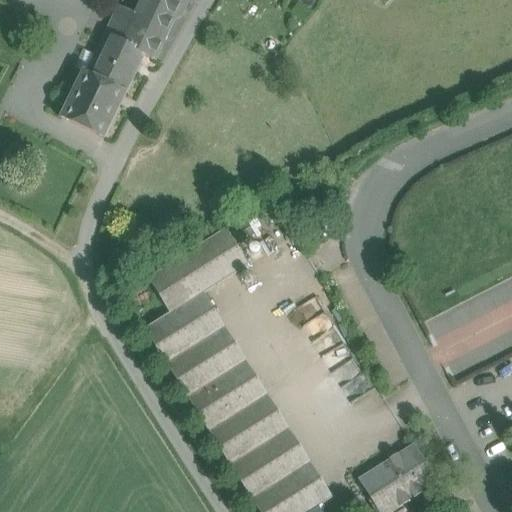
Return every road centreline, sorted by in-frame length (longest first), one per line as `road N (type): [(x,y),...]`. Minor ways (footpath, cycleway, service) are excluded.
road 1 (residential): [(202,0),(90,219),(85,276),(105,327),(222,511)]
road 2 (unclassified): [(511,114),(401,164),(374,189),(363,218),(372,274),(494,511)]
